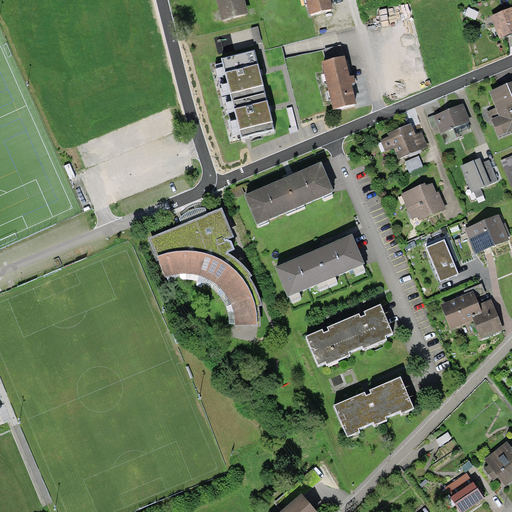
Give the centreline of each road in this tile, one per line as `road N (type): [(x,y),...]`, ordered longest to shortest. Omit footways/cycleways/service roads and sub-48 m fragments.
road 1 (residential): [(343,511),(511,340)]
road 2 (residential): [(164,0),(212,186)]
road 3 (residential): [(380,117),(212,186)]
road 4 (residential): [(511,63),(380,117)]
road 5 (residential): [(352,0),(380,117)]
